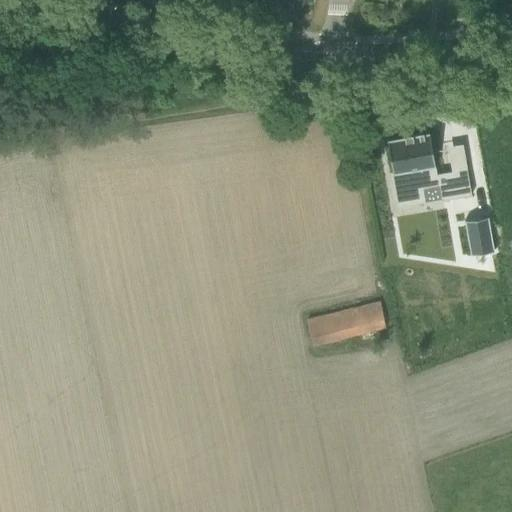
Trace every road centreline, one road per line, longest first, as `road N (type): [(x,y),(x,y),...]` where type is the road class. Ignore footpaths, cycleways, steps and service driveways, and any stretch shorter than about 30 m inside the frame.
road 1 (track): [(0,149),(283,95),(299,64)]
road 2 (tertiary): [(337,67),(275,61),(33,0)]
road 3 (tertiary): [(511,57),(337,67)]
